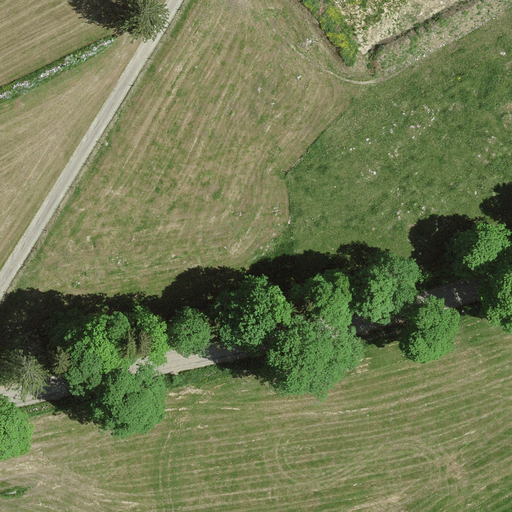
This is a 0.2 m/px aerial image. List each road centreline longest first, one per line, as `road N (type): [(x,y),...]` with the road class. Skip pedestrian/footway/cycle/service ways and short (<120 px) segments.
road 1 (unclassified): [(0,401),(216,358),(453,301),(511,279)]
road 2 (unclassified): [(0,292),(181,0)]
